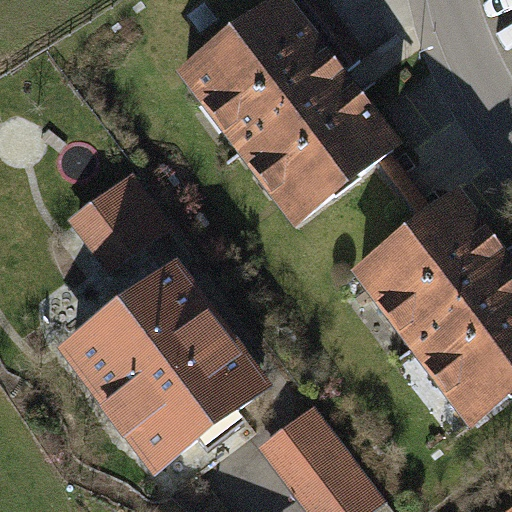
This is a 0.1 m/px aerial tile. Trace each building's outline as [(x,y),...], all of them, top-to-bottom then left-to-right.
[(407,144),(295,0),(271,0),(176,74),(296,229),(407,144)] [(56,221),(96,277),(164,229),(124,173),(56,221)] [(511,397),(511,276),(458,205),(361,278),(473,427),(511,397)] [(45,351),(143,481),(264,390),(166,260),(45,351)] [(301,407),(247,448),(295,511),(360,511),(374,502),(301,407)]
